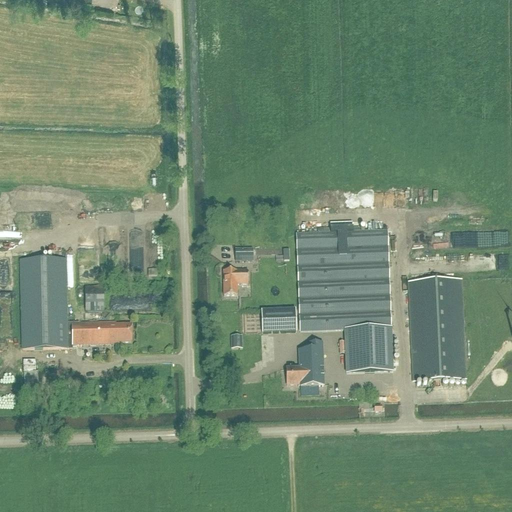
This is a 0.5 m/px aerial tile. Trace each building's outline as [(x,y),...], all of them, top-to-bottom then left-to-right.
[(60,228),(59,220),(49,220),(49,229),(60,228)] [(296,236),(300,334),(345,333),(346,376),(392,374),(387,233),(359,234),(359,230),(353,230),(353,226),(352,226),(352,224),(330,225),(330,235),(296,236)] [(251,259),(251,250),(234,251),(234,263),(251,262),(252,263),(260,263),(260,259),(251,259)] [(67,325),(66,262),(19,263),(21,352),(72,351),(72,347),(122,347),(122,344),(131,344),(130,325),(115,325),(115,323),(79,324),(67,325)] [(91,267),(83,268),(84,285),(96,285),(96,278),(92,278),(91,267)] [(236,273),(236,272),(222,273),(223,297),(236,297),(236,286),(247,286),(247,272),(236,273)] [(413,384),(466,382),(462,283),(409,285),(413,384)] [(85,314),(104,314),(103,287),(85,287),(85,314)] [(262,336),(296,335),(295,312),(261,313),(262,336)] [(230,350),(242,350),(242,337),(230,337),(230,350)] [(324,387),(322,345),(319,345),(319,352),(309,352),(309,351),(298,352),(299,368),(285,369),(286,387),(300,387),(300,388),(324,387)] [(105,363),(105,350),(95,350),(95,363),(105,363)] [(23,361),(24,371),(36,371),(36,361),(23,361)] [(391,385),(384,388),(386,394),(393,392),(391,385)] [(320,400),(321,396),(310,396),(310,392),(297,392),(297,400),(320,400)] [(24,397),(24,407),(42,407),(42,398),(24,397)]
